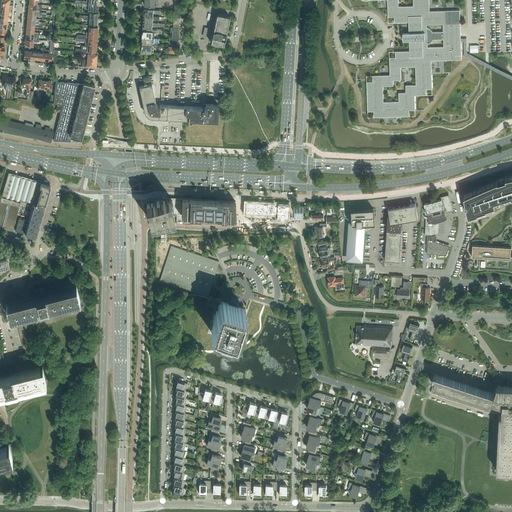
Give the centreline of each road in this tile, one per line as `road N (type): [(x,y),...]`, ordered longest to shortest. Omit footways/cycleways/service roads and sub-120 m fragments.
road 1 (primary): [(106,192),(99,511)]
road 2 (primary): [(120,511),(119,223)]
road 3 (unclassified): [(434,314),(334,308),(319,294),(297,227),(232,227)]
road 4 (residential): [(404,405),(317,377),(296,310),(247,294)]
road 5 (residential): [(230,387),(165,373),(162,503)]
road 6 (primary): [(327,188),(423,178),(511,152)]
road 7 (unclassified): [(294,505),(367,505),(404,405)]
road 8 (residential): [(116,70),(232,53),(244,0)]
road 9 (primary): [(511,138),(419,167),(345,170)]
road 10 (residential): [(294,505),(295,406),(230,387)]
road 11 (unclassified): [(0,500),(162,503)]
road 12 (secondary): [(298,151),(306,8)]
road 13 (unclassified): [(185,190),(316,197)]
road 14 (secondary): [(294,0),(287,120)]
